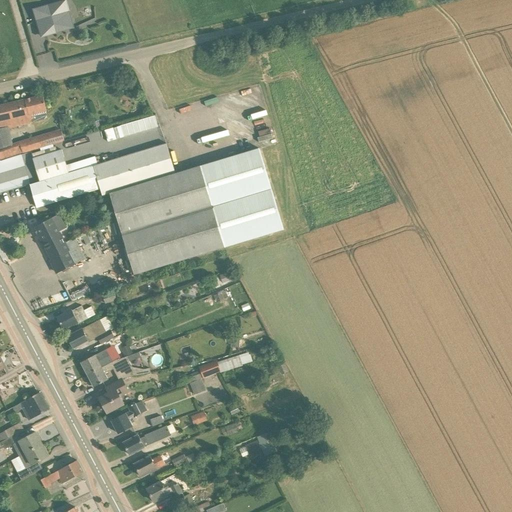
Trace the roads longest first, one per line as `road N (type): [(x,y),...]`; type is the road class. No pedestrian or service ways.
road 1 (unclassified): [(0,88),(367,0)]
road 2 (secondary): [(120,511),(0,282)]
road 3 (unknown): [(152,52),(200,147),(228,143)]
